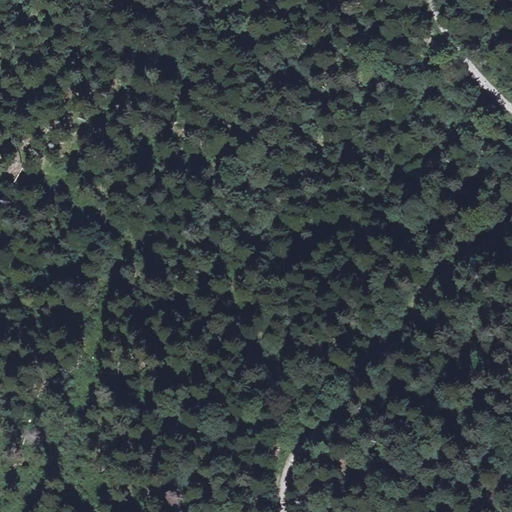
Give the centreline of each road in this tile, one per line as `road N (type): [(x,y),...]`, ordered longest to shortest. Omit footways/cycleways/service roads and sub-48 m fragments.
road 1 (unclassified): [(299,511),(295,470),(329,420),(451,267),(511,217)]
road 2 (unclassified): [(511,103),(463,52),(441,0)]
